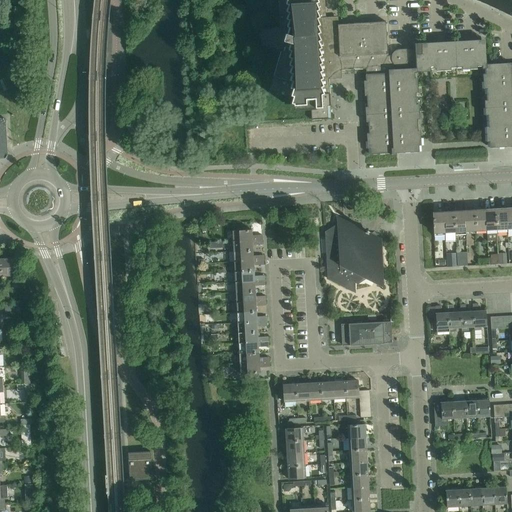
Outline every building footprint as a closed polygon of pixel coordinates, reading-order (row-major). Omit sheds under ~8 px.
[(278,0),(281,28),(261,29),(262,46),(281,52),(269,93),(275,92),(276,98),(294,97),(294,106),(308,105),(308,109),(311,109),(311,120),(331,119),(329,80),(335,79),(335,71),(340,71),(337,28),(332,28),(332,17),(326,18),(324,0),(278,0)] [(386,22),(337,25),(337,28),(340,71),(366,70),(366,75),(366,76),(389,75),(388,56),(386,22)] [(416,44),(416,45),(415,45),(415,44),(415,49),(399,50),(398,50),(397,50),(396,51),(395,51),(394,52),(393,53),(392,54),(392,55),(391,56),(388,56),(389,75),(415,73),(417,73),(426,72),(431,72),(431,69),(482,66),(482,69),(485,69),(486,69),(486,65),(485,40),(421,44),(416,44)] [(485,69),(489,135),(489,148),(511,147),(511,66),(511,67),(511,63),(486,65),(486,69),(485,69)] [(389,75),(366,76),(370,155),(419,152),(415,73),(389,75)] [(506,209),(495,210),(497,230),(507,229),(506,209)] [(485,210),(475,211),(476,231),(486,230),(485,210)] [(495,210),(485,210),(486,230),(497,230),(495,210)] [(475,211),(464,212),(465,232),(476,231),(475,211)] [(454,212),(443,213),(445,233),(455,232),(454,212)] [(464,212),(454,212),(455,232),(465,232),(464,212)] [(445,233),(443,213),(433,213),(433,225),(433,228),(434,227),(434,233),(445,233)] [(336,225),(325,232),(326,252),(327,279),(353,292),(354,291),(355,290),(355,281),(363,276),(368,278),(371,280),(381,274),(379,240),(367,234),(369,233),(369,232),(366,231),(346,222),(339,226),(336,225)] [(233,231),(233,242),(262,240),(262,235),(252,236),(252,230),(233,231)] [(262,240),(233,242),(234,252),(253,251),(253,245),(262,245),(262,240)] [(253,251),(234,252),(234,262),(263,260),(263,256),(253,256),(253,251)] [(506,251),(498,252),(498,254),(499,263),(506,262),(506,253),(506,251)] [(457,266),(456,253),(446,253),(447,266),(457,266)] [(13,258),(0,259),(1,276),(14,275),(13,258)] [(263,260),(234,262),(235,272),(254,271),(254,266),(264,265),(263,260)] [(254,271),(235,272),(235,282),(264,281),(264,276),(254,276),(254,271)] [(264,281),(235,282),(236,293),(255,292),(255,286),(265,286),(264,281)] [(255,292),(236,293),(237,303),(266,301),(265,296),(255,297),(255,292)] [(266,301),(237,303),(237,313),(256,312),(256,307),(266,306),(266,301)] [(472,304),(473,312),(474,327),(474,331),(487,330),(486,311),(478,311),(478,304),(472,304)] [(447,306),(448,313),(449,329),(449,332),(461,332),(461,328),(461,312),(460,312),(453,313),(453,305),(447,306)] [(460,305),(460,312),(461,312),(461,328),(461,332),(474,331),(474,327),(473,312),(466,312),(465,305),(460,305)] [(448,313),(441,314),(440,306),(435,306),(437,333),(449,332),(449,329),(448,313)] [(256,312),(237,313),(238,323),(267,322),(266,317),(257,317),(256,312)] [(267,322),(238,323),(238,333),(257,332),(257,327),(267,326),(267,322)] [(342,346),(376,344),(379,344),(386,347),(387,344),(392,343),(391,322),(341,325),(342,346)] [(257,332),(238,333),(239,344),(268,342),(268,337),(258,338),(257,332)] [(268,342),(239,344),(239,354),(259,353),(258,347),(268,347),(268,342)] [(259,353),(239,354),(240,364),(269,362),(269,357),(259,358),(259,353)] [(269,362),(240,364),(241,374),(245,374),(245,381),(259,380),(259,373),(260,373),(259,368),(269,367),(269,362)] [(358,381),(345,382),(346,399),(359,398),(359,397),(359,391),(358,381)] [(333,382),(320,383),(322,400),(334,399),(333,382)] [(345,382),(333,382),(334,399),(346,399),(345,382)] [(320,383),(308,384),(309,401),(322,400),(320,383)] [(308,384),(296,385),(297,402),(309,401),(308,384)] [(297,402),(296,385),(283,385),(284,402),(285,402),(285,408),(297,407),(296,402),(297,402)] [(482,401),(477,401),(478,417),(489,417),(489,418),(490,418),(489,398),(481,399),(482,401)] [(470,401),(465,402),(466,418),(478,417),(477,401),(477,399),(469,399),(470,401)] [(441,403),(441,401),(440,401),(442,427),(448,426),(447,419),(454,419),(453,402),(453,400),(445,401),(446,403),(441,403)] [(458,402),(453,402),(454,419),(466,418),(465,402),(465,400),(457,400),(458,402)] [(348,425),(349,438),(366,437),(365,424),(348,425)] [(22,425),(23,448),(31,447),(30,425),(22,425)] [(286,429),(286,442),(303,441),(303,428),(286,429)] [(366,437),(349,438),(349,450),(366,449),(366,437)] [(303,441),(286,442),(287,454),(304,453),(303,441)] [(366,449),(349,450),(350,463),(367,462),(366,449)] [(151,452),(128,453),(130,481),(152,479),(151,452)] [(304,453),(287,454),(288,466),(305,465),(304,453)] [(367,462),(350,463),(351,475),(368,474),(367,462)] [(305,465),(288,466),(288,479),(306,478),(305,465)] [(368,474),(351,475),(351,488),(369,487),(368,474)] [(487,488),(482,489),(483,506),(495,505),(494,488),(494,486),(487,487),(487,488)] [(499,488),(494,488),(495,505),(507,505),(506,486),(498,486),(499,488)] [(369,487),(351,488),(352,500),(369,499),(369,487)] [(475,489),(470,489),(471,507),(483,506),(482,489),(482,487),(475,487),(475,489)] [(446,491),(446,489),(445,489),(447,508),(459,508),(458,490),(458,488),(451,489),(451,491),(446,491)] [(463,490),(458,490),(459,508),(471,507),(470,489),(470,488),(463,488),(463,490)] [(369,499),(352,500),(352,511),(363,511),(370,511),(369,499)]
